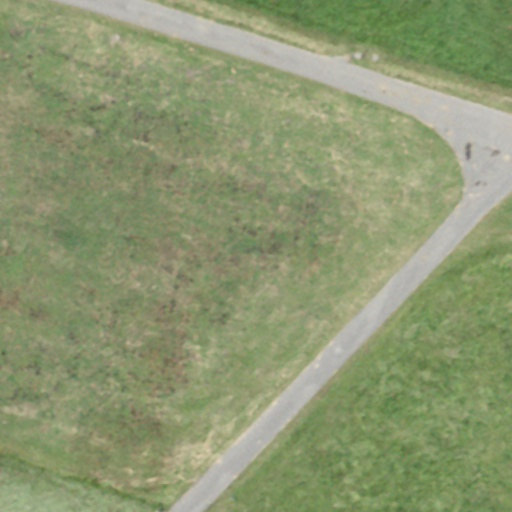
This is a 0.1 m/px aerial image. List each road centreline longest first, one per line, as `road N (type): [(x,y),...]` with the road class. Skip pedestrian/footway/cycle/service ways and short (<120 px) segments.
road 1 (track): [(511,144),(407,280),(185,511)]
road 2 (unclassified): [(89,0),(511,127)]
